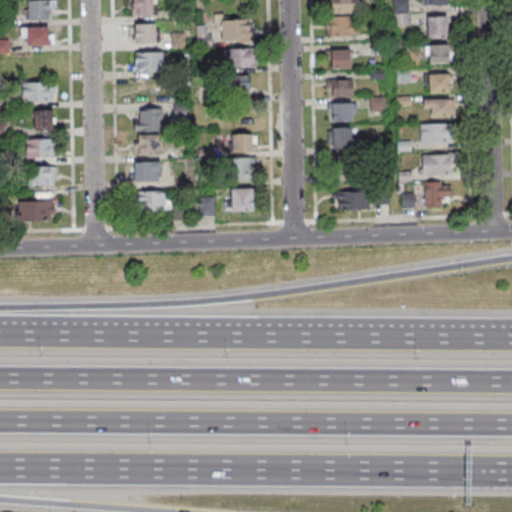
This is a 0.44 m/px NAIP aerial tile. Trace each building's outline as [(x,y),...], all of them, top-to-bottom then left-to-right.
[(27,0),(27,20),(49,20),(49,0),(27,0)] [(155,0),(130,0),(131,16),(156,16),(155,0)] [(329,0),(329,12),(357,12),(357,0),(329,0)] [(407,10),(407,0),(393,0),(394,11),(407,10)] [(352,36),(352,17),(329,17),(329,36),(352,36)] [(424,37),(447,37),(447,17),(424,17),(424,37)] [(251,20),(221,21),(221,42),(251,41),(251,20)] [(157,43),(157,24),(132,24),(132,43),(157,43)] [(44,45),(44,28),(25,28),(25,45),(44,45)] [(449,44),(425,44),(425,63),(449,63),(449,44)] [(350,49),(329,49),(329,68),(350,68),(350,49)] [(222,50),(222,67),(252,67),(252,50),(222,50)] [(134,71),(162,71),(162,52),(134,52),(134,71)] [(428,73),(428,91),(449,91),(449,73),(428,73)] [(249,75),(223,75),(223,91),(249,91),(249,75)] [(353,96),(353,79),(326,79),(326,96),(353,96)] [(22,82),(22,101),(57,101),(57,82),(22,82)] [(370,111),(385,111),(385,97),(370,97),(370,111)] [(450,98),(423,98),(423,107),(430,107),(430,116),(450,116),(450,98)] [(173,103),(173,118),(186,118),(186,103),(173,103)] [(329,121),(356,121),(356,103),(329,103),(329,121)] [(161,108),(139,108),(139,129),(161,129),(161,108)] [(53,109),(33,109),(33,130),(53,130),(53,109)] [(450,123),(419,123),(419,142),(450,142),(450,123)] [(355,148),(355,127),(328,127),(328,148),(355,148)] [(230,133),(230,151),(252,151),(252,133),(230,133)] [(138,135),(138,155),(159,155),(159,135),(138,135)] [(54,138),(26,138),(26,158),(54,158),(54,138)] [(454,154),(422,154),(422,174),(454,174),(454,154)] [(335,177),(360,177),(360,157),(335,157),(335,177)] [(251,159),(232,159),(232,178),(251,178),(251,159)] [(159,181),(159,162),(132,161),(132,181),(159,181)] [(30,166),(30,186),(56,186),(56,166),(30,166)] [(425,207),(441,207),(441,197),(450,197),(450,182),(425,182),(425,207)] [(254,211),(254,188),(230,188),(230,211),(254,211)] [(368,210),(368,191),(335,191),(335,210),(368,210)] [(138,212),(167,212),(167,192),(138,192),(138,212)] [(213,216),(213,197),(199,197),(199,216),(213,216)] [(54,222),(54,201),(19,201),(19,222),(54,222)] [(187,206),(172,206),(172,219),(187,219),(187,206)]
